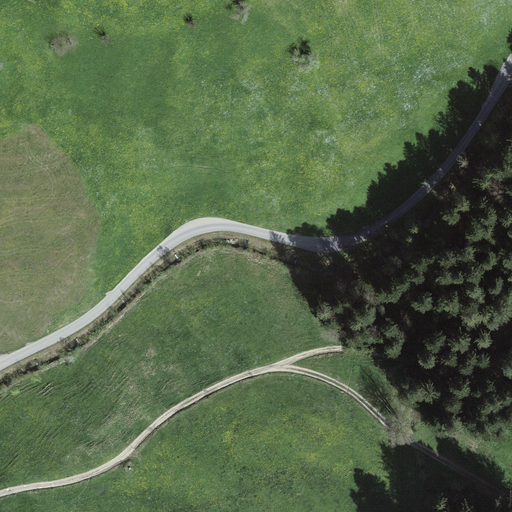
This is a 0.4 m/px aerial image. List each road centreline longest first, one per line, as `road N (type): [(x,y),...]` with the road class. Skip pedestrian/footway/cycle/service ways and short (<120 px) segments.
road 1 (track): [(272,365),(185,403),(98,469),(0,493)]
road 2 (track): [(511,495),(395,431),(334,381),(272,365)]
road 3 (track): [(272,365),(343,347),(454,370),(511,337)]
